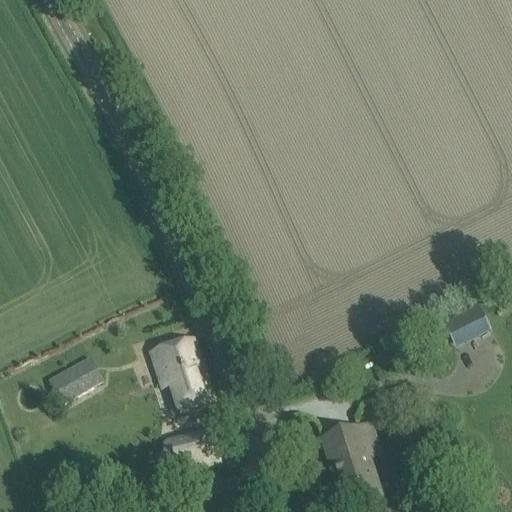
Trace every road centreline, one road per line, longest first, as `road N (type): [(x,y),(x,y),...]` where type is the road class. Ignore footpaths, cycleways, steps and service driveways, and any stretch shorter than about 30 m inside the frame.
road 1 (unclassified): [(280,511),(179,257),(53,0)]
road 2 (track): [(266,475),(121,511)]
